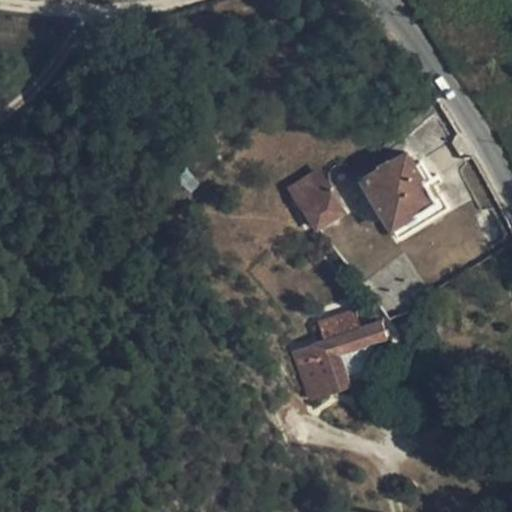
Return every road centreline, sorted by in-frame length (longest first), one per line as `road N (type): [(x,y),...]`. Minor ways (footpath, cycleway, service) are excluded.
road 1 (unclassified): [(511,191),(465,112),(379,0)]
road 2 (track): [(15,0),(67,12),(178,0)]
